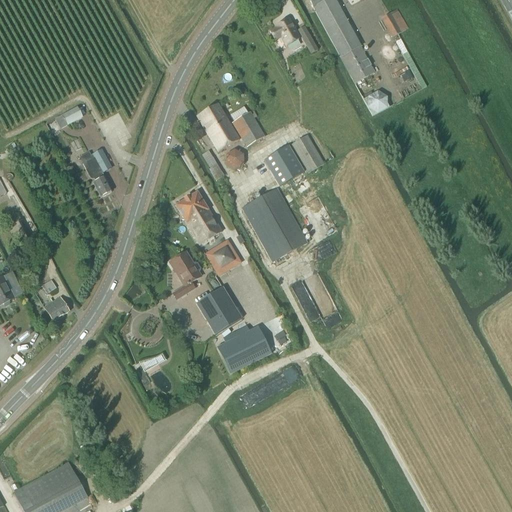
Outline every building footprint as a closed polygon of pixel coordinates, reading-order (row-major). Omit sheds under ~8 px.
[(353,83),(373,73),(333,0),(307,0),(312,9),(313,8),(353,83)] [(392,38),(407,28),(396,10),(381,19),(392,38)] [(273,41),(279,37),(285,47),(297,40),(293,32),(295,32),(288,19),(273,27),(274,28),(268,31),(273,41)] [(297,31),(303,42),(310,54),(316,50),(303,27),(297,31)] [(217,152),(238,140),(217,105),(196,117),(217,152)] [(82,118),(76,108),(62,116),(65,122),(73,118),(75,121),(82,118)] [(245,148),(263,137),(249,113),(231,123),(245,148)] [(308,174),(323,164),(306,136),(291,145),(308,174)] [(304,172),(289,146),(265,160),(280,186),(304,172)] [(92,155),(97,165),(86,170),(90,179),(97,181),(92,183),(100,197),(102,196),(103,197),(105,196),(105,194),(111,191),(102,173),(110,169),(100,151),(92,155)] [(215,181),(223,176),(207,151),(201,155),(209,169),(208,170),(215,181)] [(271,263),(306,243),(276,189),(241,208),(271,263)] [(196,192),(192,194),(174,206),(192,234),(199,246),(221,232),(196,192)] [(20,250),(33,243),(21,221),(8,229),(20,250)] [(236,261),(223,239),(206,249),(219,271),(236,261)] [(190,283),(192,282),(200,277),(192,264),(185,253),(169,262),(183,287),(171,294),(175,300),(192,290),(193,289),(192,286),(190,283)] [(0,305),(13,299),(2,278),(0,278),(0,305)] [(46,295),(56,290),(51,281),(41,287),(46,295)] [(221,288),(195,304),(213,335),(214,335),(240,319),(221,288)] [(52,322),(68,312),(59,298),(43,308),(52,322)] [(229,375),(270,354),(256,328),(216,348),(229,375)] [(12,494),(22,511),(82,511),(91,507),(67,464),(12,494)]
